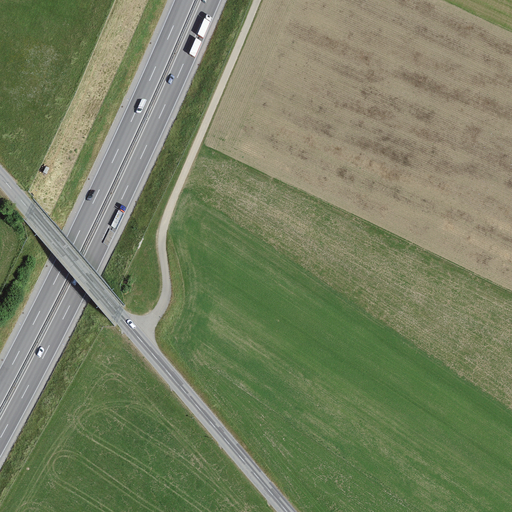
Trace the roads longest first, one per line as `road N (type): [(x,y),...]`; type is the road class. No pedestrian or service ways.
road 1 (motorway): [(0,437),(120,200),(209,0)]
road 2 (motorway): [(183,0),(0,386)]
road 3 (tertiary): [(118,315),(286,511)]
road 4 (unclassified): [(0,176),(118,315)]
